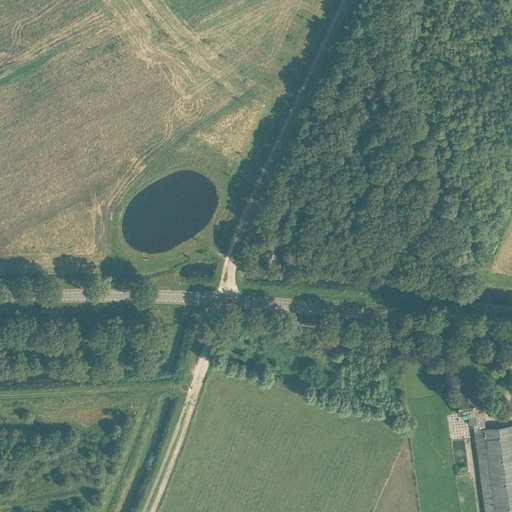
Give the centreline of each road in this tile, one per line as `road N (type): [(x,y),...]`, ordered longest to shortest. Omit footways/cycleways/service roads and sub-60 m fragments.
road 1 (track): [(351,0),(238,243),(227,301),(150,511)]
road 2 (tertiary): [(511,333),(227,301)]
road 3 (tertiary): [(0,297),(227,301)]
